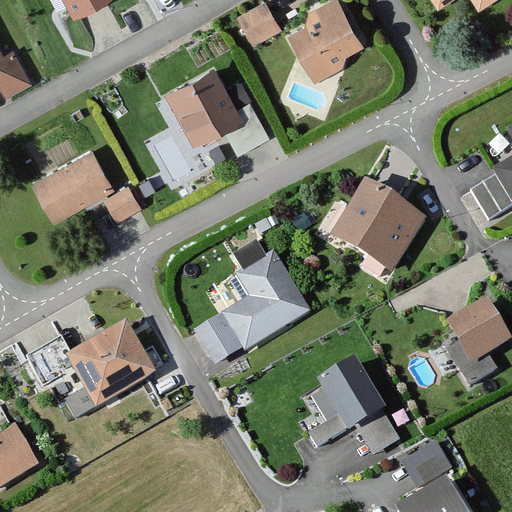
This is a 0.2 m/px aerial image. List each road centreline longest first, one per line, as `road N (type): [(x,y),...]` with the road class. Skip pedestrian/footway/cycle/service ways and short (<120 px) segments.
road 1 (residential): [(403,110),(21,317)]
road 2 (residential): [(220,0),(0,121)]
road 3 (residential): [(403,110),(481,249)]
